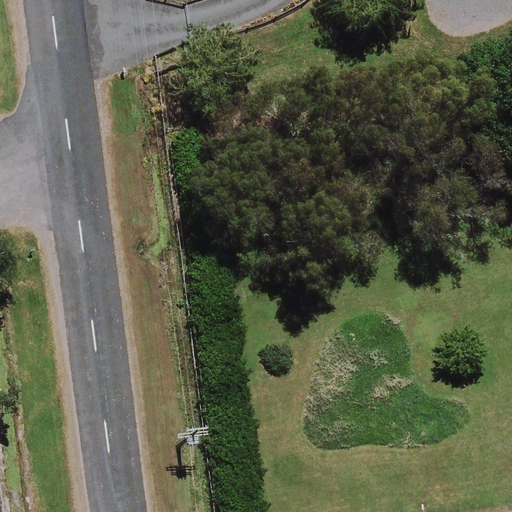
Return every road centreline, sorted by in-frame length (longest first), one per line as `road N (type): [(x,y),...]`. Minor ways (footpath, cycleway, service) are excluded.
road 1 (unclassified): [(117,511),(53,0)]
road 2 (unknown): [(59,49),(179,63),(234,49),(314,0)]
